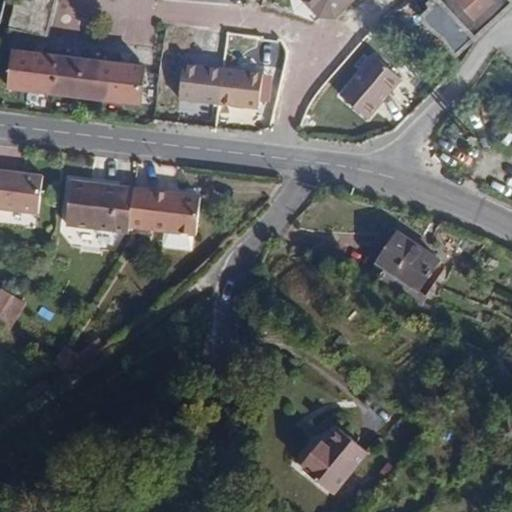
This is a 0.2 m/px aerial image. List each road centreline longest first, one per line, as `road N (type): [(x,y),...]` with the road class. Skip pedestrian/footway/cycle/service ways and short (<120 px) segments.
road 1 (residential): [(321,162),(240,256),(226,291),(202,511)]
road 2 (secondary): [(0,125),(321,162)]
road 3 (unclassified): [(383,175),(487,44),(511,29)]
road 4 (secondary): [(511,228),(383,175)]
